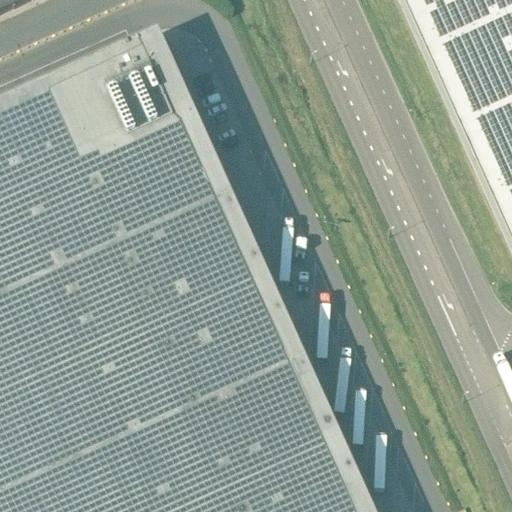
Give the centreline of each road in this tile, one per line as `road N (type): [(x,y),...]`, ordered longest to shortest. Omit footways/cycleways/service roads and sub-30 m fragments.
road 1 (secondary): [(291,0),(473,401)]
road 2 (secondary): [(497,362),(335,0)]
